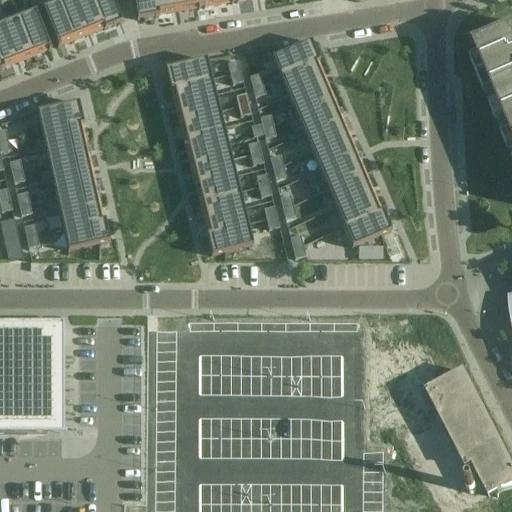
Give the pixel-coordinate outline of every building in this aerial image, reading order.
[(73,0),(67,0),(58,4),(73,44),(89,38),(73,0)] [(91,0),(73,0),(89,38),(104,31),(91,0)] [(110,0),(91,0),(104,31),(121,25),(110,0)] [(153,0),(131,0),(132,2),(136,22),(157,19),(153,0)] [(174,0),(153,0),(157,19),(177,15),(174,0)] [(195,0),(174,0),(177,15),(197,12),(195,0)] [(215,0),(195,0),(197,12),(217,8),(215,0)] [(236,0),(215,0),(217,8),(237,5),(236,0)] [(58,4),(41,10),(56,50),(73,44),(58,4)] [(34,13),(17,20),(33,60),(50,53),(34,13)] [(17,20),(2,26),(18,66),(33,60),(17,20)] [(2,26),(0,26),(0,65),(2,72),(18,66),(2,26)] [(511,30),(473,47),(511,140),(511,30)] [(310,44),(270,60),(279,80),(318,63),(310,44)] [(205,61),(164,72),(169,93),(211,82),(205,61)] [(318,63),(279,80),(287,99),(326,82),(318,63)] [(237,65),(226,67),(229,78),(240,75),(237,65)] [(240,75),(229,78),(231,88),(242,85),(240,75)] [(259,77),(248,80),(251,90),(262,88),(259,77)] [(211,82),(169,93),(173,109),(215,98),(211,82)] [(326,82),(287,99),(295,118),(334,101),(326,82)] [(262,88),(251,90),(253,101),(264,98),(262,88)] [(245,97),(234,100),(237,110),(248,107),(245,97)] [(215,98),(173,109),(177,125),(219,115),(215,98)] [(334,101),(295,118),(303,137),(342,120),(334,101)] [(248,107),(237,110),(239,120),(250,118),(248,107)] [(78,108),(36,118),(40,135),(82,126),(78,108)] [(219,115),(177,125),(181,141),(223,131),(219,115)] [(269,117),(258,120),(260,127),(261,130),(272,128),(269,117)] [(342,120),(303,137),(311,155),(350,139),(342,120)] [(82,126),(40,135),(44,152),(86,142),(82,126)] [(260,127),(249,130),(252,140),(263,138),(261,130),(260,127)] [(272,128),(261,130),(263,141),(274,138),(272,128)] [(223,131),(181,141),(185,157),(227,147),(223,131)] [(350,139),(311,155),(319,174),(358,157),(350,139)] [(86,142),(44,152),(48,168),(90,158),(86,142)] [(7,143),(0,144),(0,155),(9,153),(7,143)] [(257,145),(246,148),(249,158),(260,156),(257,145)] [(227,147),(185,157),(189,173),(231,163),(227,147)] [(260,156),(249,158),(252,169),(262,166),(260,156)] [(279,157),(268,160),(271,170),(282,168),(279,157)] [(358,157),(319,174),(327,193),(366,176),(358,157)] [(90,158),(48,168),(51,184),(93,175),(90,158)] [(19,163),(8,166),(11,176),(21,174),(19,163)] [(231,163),(189,173),(193,189),(235,179),(231,163)] [(282,168),(271,170),(273,181),(284,178),(282,168)] [(21,174),(11,176),(13,186),(24,184),(21,174)] [(93,175),(51,184),(55,200),(97,191),(93,175)] [(132,178),(134,191),(151,189),(149,175),(132,178)] [(366,176),(327,193),(335,212),(374,195),(366,176)] [(265,177),(254,180),(257,191),(268,188),(265,177)] [(235,179),(193,189),(197,206),(239,195),(235,179)] [(268,188),(257,191),(260,201),(270,198),(268,188)] [(97,191),(55,200),(59,216),(100,207),(97,191)] [(7,192),(0,193),(0,204),(9,202),(7,192)] [(239,195),(197,206),(201,222),(243,211),(239,195)] [(374,195),(335,212),(342,230),(382,214),(374,195)] [(26,196),(15,198),(18,208),(29,206),(26,196)] [(289,198),(278,200),(281,211),(292,208),(289,198)] [(9,202),(0,204),(0,212),(1,215),(11,213),(9,202)] [(29,206),(18,208),(20,219),(31,217),(29,206)] [(100,207),(59,216),(62,233),(104,223),(100,207)] [(292,208),(281,211),(284,221),(294,218),(292,208)] [(273,210),(262,212),(265,223),(276,220),(273,210)] [(243,211),(201,222),(205,238),(247,227),(243,211)] [(382,214),(342,230),(351,250),(391,234),(382,214)] [(276,220),(265,223),(268,233),(278,230),(276,220)] [(104,223),(62,233),(68,257),(110,248),(104,223)] [(247,227),(205,238),(210,259),(252,248),(247,227)] [(34,228),(23,230),(25,241),(36,238),(34,228)] [(299,237),(288,240),(291,250),(302,248),(299,237)] [(36,238),(25,241),(27,251),(38,249),(36,238)] [(302,248),(291,250),(293,261),(304,258),(302,248)] [(61,326),(0,326),(0,435),(46,436),(46,351),(61,351),(61,328),(61,326)] [(511,467),(464,373),(426,393),(465,470),(472,467),(488,499),(511,486),(511,467)]
